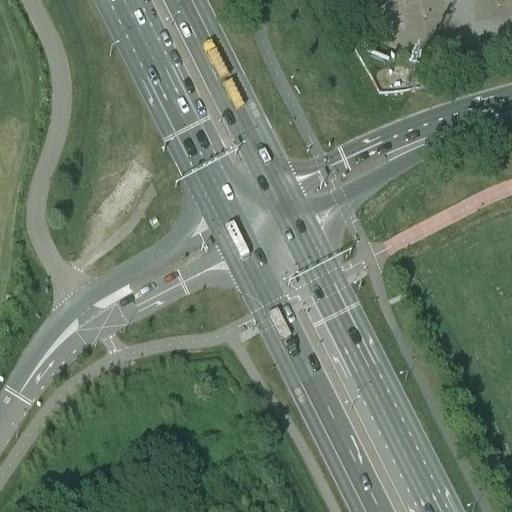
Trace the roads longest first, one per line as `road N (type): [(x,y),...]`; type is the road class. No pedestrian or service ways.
road 1 (unclassified): [(86,316),(41,247),(32,216),(64,83),(32,0)]
road 2 (primary): [(436,511),(284,209)]
road 3 (primary): [(236,233),(376,511)]
road 4 (primary): [(119,0),(236,233)]
road 5 (secondary): [(284,209),(422,142),(511,113)]
road 6 (primary): [(284,209),(177,0)]
road 7 (unclassified): [(86,316),(236,233)]
road 8 (unclassified): [(0,423),(48,351),(86,316)]
